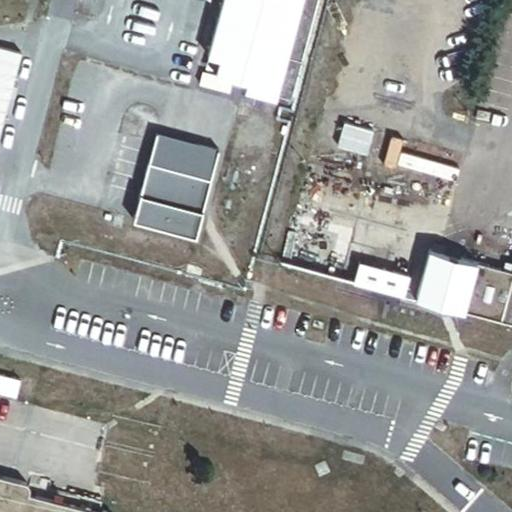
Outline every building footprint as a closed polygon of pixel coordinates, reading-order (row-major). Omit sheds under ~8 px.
[(240,98),(277,107),(304,0),(223,0),(207,60),(219,63),(215,77),(203,74),(200,86),(229,94),(231,85),(242,88),(240,98)] [(371,133),(343,125),(337,147),(366,154),(371,133)] [(196,244),(220,154),(156,137),(132,227),(196,244)] [(511,273),(433,252),(420,300),(511,324),(511,273)] [(412,279),(363,266),(358,285),(407,298),(412,279)] [(93,511),(34,496),(34,490),(30,486),(0,477),(0,511),(93,511)]
